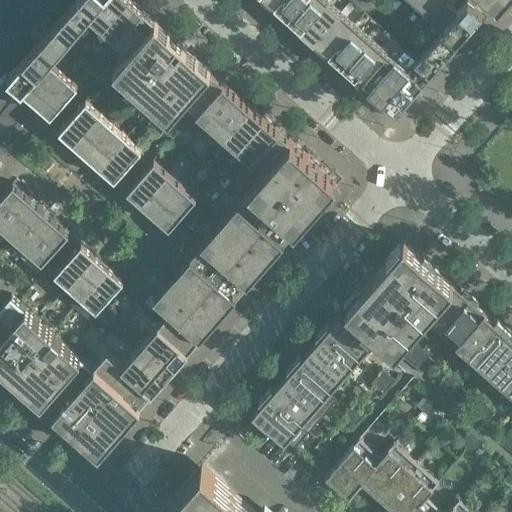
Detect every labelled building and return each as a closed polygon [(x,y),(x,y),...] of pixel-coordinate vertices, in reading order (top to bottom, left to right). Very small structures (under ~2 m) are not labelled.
[(172,112),(184,99),(189,103),(264,169),(237,200),(283,240),(336,179),(132,0),(78,0),(14,71),(14,70),(10,75),(10,76),(6,80),(21,93),(23,90),(22,89),(50,59),(50,60),(89,15),(113,36),(128,49),(113,67),(155,104),(159,100),(172,112)] [(268,0),(395,111),(482,12),(468,0),(466,0),(458,10),(446,0),(268,0)] [(36,102),(64,71),(50,60),(50,59),(22,89),(23,90),(36,102)] [(50,114),(77,83),(64,71),(36,102),(50,114)] [(73,141),(100,110),(86,98),(59,129),(73,141)] [(87,153),(114,122),(100,110),(73,141),(87,153)] [(101,165),(127,135),(114,122),(87,153),(101,165)] [(114,178),(141,147),(127,135),(101,165),(114,178)] [(141,201),(168,170),(154,158),(127,189),(141,201)] [(155,213),(182,182),(168,170),(141,201),(155,213)] [(0,223),(27,193),(13,181),(0,195),(0,223)] [(169,226),(196,195),(182,182),(155,213),(169,226)] [(0,223),(14,236),(41,205),(27,193),(0,223)] [(283,240),(237,200),(225,214),(270,254),(283,240)] [(28,248),(55,217),(41,205),(14,236),(28,248)] [(270,254),(225,214),(212,227),(258,268),(270,254)] [(42,260),(69,230),(55,217),(28,248),(42,260)] [(258,268),(212,227),(200,241),(246,281),(258,268)] [(425,314),(453,281),(436,266),(438,264),(424,251),(421,254),(403,238),(361,287),(359,288),(356,286),(344,300),(347,303),(345,305),(394,348),(425,314)] [(62,291),(95,253),(81,241),(59,266),(56,270),(48,279),(62,291)] [(199,335),(246,281),(200,241),(153,294),(169,308),(199,335)] [(76,304),(109,265),(95,253),(62,291),(76,304)] [(98,307),(123,278),(109,265),(76,304),(90,316),(98,307)] [(440,328),(471,292),(464,286),(461,289),(453,281),(425,314),(440,328)] [(456,342),(485,309),(476,301),(478,299),(471,292),(440,328),(456,342)] [(152,388),(122,362),(107,348),(92,364),(11,293),(0,305),(0,362),(99,449),(152,388)] [(199,335),(169,308),(157,322),(188,348),(199,335)] [(473,356),(503,321),(496,315),(494,317),(485,309),(456,342),(473,356)] [(328,319),(322,326),(357,357),(372,340),(339,311),(331,321),(328,319)] [(489,370),(511,343),(511,333),(508,330),(511,327),(503,321),(473,356),(489,370)] [(188,348),(157,322),(146,335),(176,361),(188,348)] [(357,357),(322,326),(315,333),(318,336),(310,345),(342,373),(357,357)] [(176,361),(146,335),(134,348),(164,375),(176,361)] [(412,359),(423,348),(416,342),(406,354),(412,359)] [(505,385),(511,376),(511,343),(489,370),(505,385)] [(342,373),(310,345),(302,353),(300,351),(293,359),(328,389),(342,373)] [(164,375),(134,348),(122,362),(152,388),(164,375)] [(429,354),(423,348),(412,359),(419,365),(429,354)] [(328,389),(293,359),(287,366),(289,368),(281,377),(314,405),(328,389)] [(383,368),(377,374),(389,385),(394,378),(383,368)] [(445,388),(455,376),(448,370),(438,382),(445,388)] [(389,385),(377,374),(371,381),(383,391),(389,385)] [(462,382),(455,376),(445,388),(451,394),(462,382)] [(314,405),(281,377),(274,386),(271,383),(264,391),(300,422),(314,405)] [(300,422),(264,391),(258,398),(261,400),(252,410),(275,430),(272,433),(280,440),(283,437),(285,439),(300,422)] [(423,409),(433,397),(426,391),(416,403),(423,409)] [(429,415),(439,403),(433,397),(423,409),(429,415)] [(477,416),(487,405),(481,399),(470,411),(477,416)] [(354,400),(348,407),(360,417),(366,410),(354,400)] [(494,411),(487,405),(477,416),(484,422),(494,411)] [(360,417),(348,407),(343,413),(354,424),(360,417)] [(466,447),(476,435),(469,429),(459,441),(466,447)] [(510,445),(511,442),(511,429),(503,439),(510,445)] [(326,433),(320,439),(332,449),(337,443),(326,433)] [(473,453),(483,441),(476,435),(466,447),(473,453)] [(347,494),(395,441),(394,440),(381,455),(359,436),(325,475),(347,494)] [(332,449),(320,439),(314,446),(326,456),(332,449)] [(382,498),(416,460),(395,441),(347,494),(349,495),(361,481),(382,498)] [(263,511),(260,509),(206,463),(202,460),(162,505),(170,511),(263,511)] [(408,511),(438,479),(416,460),(382,498),(397,511),(408,511)] [(509,485),(511,481),(511,468),(502,479),(509,485)] [(447,511),(459,498),(459,497),(446,511),(426,494),(439,480),(438,479),(408,511),(447,511)] [(475,511),(459,498),(447,511),(475,511)]
